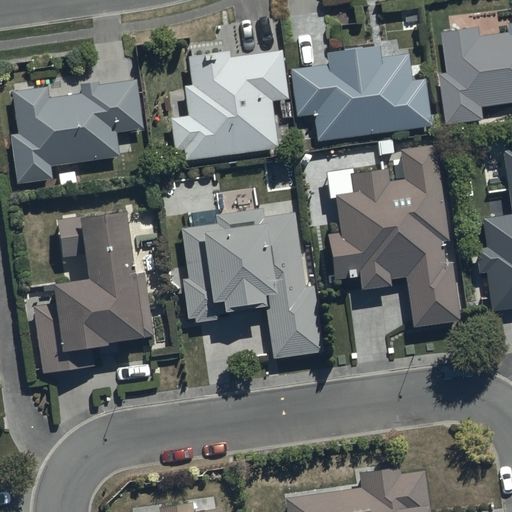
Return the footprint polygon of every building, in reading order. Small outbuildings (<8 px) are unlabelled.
[(452,67),(444,68),(450,119),(488,114),(486,101),(511,97),(511,29),(484,34),(482,20),(446,25),(452,67)] [(329,61),(291,66),(296,113),(315,111),(317,138),(431,123),(425,76),(414,77),(411,52),(382,56),(380,40),(327,46),(329,61)] [(184,92),(170,93),(175,145),(183,144),(185,155),(279,145),(274,96),(289,95),(284,48),(233,53),(232,45),(188,50),(191,78),(183,79),(184,92)] [(47,83),(14,88),(20,130),(12,132),(19,180),(52,175),(50,162),(119,152),(115,127),(146,123),(139,76),(99,82),(98,77),(81,79),(83,91),(49,96),(47,83)] [(341,227),(329,228),(335,275),(362,271),(363,283),(392,280),(391,274),(407,272),(414,321),(462,315),(454,256),(446,257),(444,237),(449,236),(437,142),(399,147),(402,176),(390,178),(388,162),(351,167),(354,188),(336,190),(341,227)] [(511,144),(504,146),(509,180),(511,197),(490,200),(492,213),(483,214),(487,242),(476,243),(479,268),(487,267),(492,306),(511,303),(511,144)] [(82,211),(59,214),(65,254),(87,251),(89,269),(54,274),(58,298),(33,302),(42,368),(97,361),(94,337),(146,329),(128,202),(81,208),(82,211)] [(191,222),(182,224),(189,274),(184,275),(189,313),(195,312),(196,316),(221,313),(220,308),(228,307),(227,303),(266,297),(274,354),(324,347),(315,281),(307,282),(297,208),(265,213),(263,204),(189,214),(191,222)] [(431,511),(426,466),(400,469),(399,461),(355,466),(357,484),(286,492),(288,511),(431,511)] [(159,511),(225,511),(224,498),(190,502),(190,499),(158,503),(159,511)]
